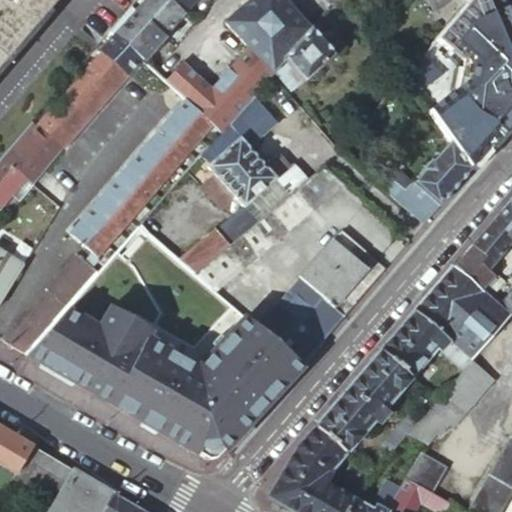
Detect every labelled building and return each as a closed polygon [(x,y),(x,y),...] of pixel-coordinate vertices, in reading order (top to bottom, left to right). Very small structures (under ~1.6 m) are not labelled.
[(0,0),(0,65),(56,0),(0,0)] [(184,13),(169,0),(145,0),(135,12),(163,37),(184,13)] [(164,82),(185,101),(221,134),(241,111),(253,98),(271,78),(275,74),(284,63),(302,84),(302,85),(344,45),(330,29),(319,39),(310,29),(284,0),(250,0),(223,23),(247,49),(209,91),(182,65),(181,64),(164,82)] [(169,0),(184,13),(196,0),(169,0)] [(284,0),(310,29),(321,18),(304,0),(284,0)] [(471,0),(466,6),(402,80),(411,92),(456,51),(465,55),(479,50),(473,37),(509,22),(500,0),(471,0)] [(428,0),(433,10),(437,9),(443,6),(447,3),(450,0),(459,0),(466,6),(471,0),(428,0)] [(128,20),(114,36),(141,61),(142,62),(164,37),(163,37),(135,12),(130,8),(123,16),(128,20)] [(511,28),(509,22),(473,37),(479,50),(465,55),(479,92),(485,90),(499,85),(507,106),(495,110),(504,133),(511,123),(511,28)] [(247,49),(223,23),(182,65),(209,91),(247,49)] [(141,61),(114,36),(99,52),(100,53),(127,76),(141,61)] [(112,93),(127,76),(100,53),(86,70),(112,93)] [(290,92),(302,84),(284,63),(275,74),(290,92)] [(86,70),(70,89),(95,111),(112,93),(86,70)] [(493,111),(495,110),(507,106),(499,85),(485,90),(493,111)] [(70,89),(53,108),(78,130),(95,111),(70,89)] [(241,111),(221,134),(211,145),(200,157),(205,161),(212,159),(214,161),(210,165),(206,168),(214,177),(202,187),(217,204),(229,193),(242,208),(274,182),(273,181),(274,180),(288,168),(279,157),(265,169),(247,149),(276,124),(253,98),(241,111)] [(221,134),(185,101),(175,114),(211,145),(221,134)] [(78,130),(53,108),(36,127),(62,149),(78,130)] [(163,127),(200,158),(200,157),(211,145),(175,114),(163,127)] [(62,149),(36,127),(31,123),(1,157),(0,158),(0,186),(9,195),(23,178),(33,186),(62,150),(62,149)] [(179,164),(188,171),(200,158),(163,127),(152,140),(179,164)] [(152,140),(140,154),(168,177),(179,164),(152,140)] [(384,191),(423,225),(470,171),(449,143),(432,163),(430,162),(412,182),(406,190),(394,180),(384,191)] [(140,154),(128,167),(165,198),(177,184),(168,177),(140,154)] [(291,165),(288,168),(274,180),(273,181),(274,182),(242,208),(222,224),(236,241),(256,224),(288,197),(307,181),(291,165)] [(117,180),(153,211),(165,198),(128,167),(117,180)] [(214,293),(343,186),(323,168),(307,181),(288,197),(256,224),(236,241),(195,275),(194,276),(214,293)] [(400,172),(394,180),(406,190),(412,182),(400,172)] [(117,180),(105,194),(141,225),(153,211),(117,180)] [(0,205),(9,195),(0,186),(0,205)] [(105,194),(93,208),(129,238),(139,227),(141,225),(105,194)] [(511,205),(509,203),(472,245),(495,265),(499,269),(503,264),(499,260),(506,251),(511,243),(511,242),(504,235),(511,225),(511,205)] [(81,221),(117,252),(129,238),(93,208),(81,221)] [(106,265),(117,252),(81,221),(69,235),(106,265)] [(214,231),(179,260),(195,275),(236,241),(222,224),(214,231)] [(129,238),(117,252),(106,265),(98,274),(26,356),(25,357),(48,370),(64,379),(133,416),(202,460),(219,458),(278,393),(301,367),(214,293),(194,276),(195,275),(179,260),(139,227),(129,238)] [(257,328),(301,366),(385,270),(340,231),(257,328)] [(472,245),(466,253),(454,267),(482,291),(494,277),(488,272),(495,265),(472,245)] [(0,303),(24,266),(0,251),(0,303)] [(499,269),(503,272),(511,262),(511,256),(506,251),(499,260),(503,264),(499,269)] [(45,290),(47,291),(66,308),(97,272),(76,254),(45,290)] [(454,267),(414,312),(450,343),(472,361),(511,316),(500,306),(482,291),(454,267)] [(66,309),(46,292),(3,343),(25,355),(66,309)] [(511,292),(500,306),(511,316),(511,315),(511,292)] [(414,312),(380,352),(411,379),(437,349),(441,353),(450,343),(414,312)] [(380,352),(314,427),(344,454),(373,423),(377,426),(387,415),(382,411),(411,379),(380,352)] [(436,402),(407,435),(425,445),(426,445),(436,434),(439,437),(449,425),(452,427),(492,382),(471,362),(436,402)] [(406,415),(380,445),(389,453),(415,423),(406,415)] [(0,465),(15,475),(33,446),(0,427),(0,465)] [(345,511),(352,501),(325,485),(331,474),(328,472),(344,454),(314,427),(296,447),(270,490),(274,501),(293,511),(345,511)] [(511,436),(468,511),(502,511),(511,495),(511,436)] [(101,511),(114,493),(33,446),(15,475),(9,485),(40,503),(45,495),(57,502),(53,509),(57,511),(101,511)] [(420,454),(405,480),(430,494),(445,468),(420,454)] [(386,511),(414,511),(420,503),(434,511),(444,511),(448,505),(430,494),(405,480),(386,511)] [(145,511),(114,493),(101,511),(145,511)] [(370,511),(352,501),(345,511),(384,511),(376,507),(372,511),(370,511)]
